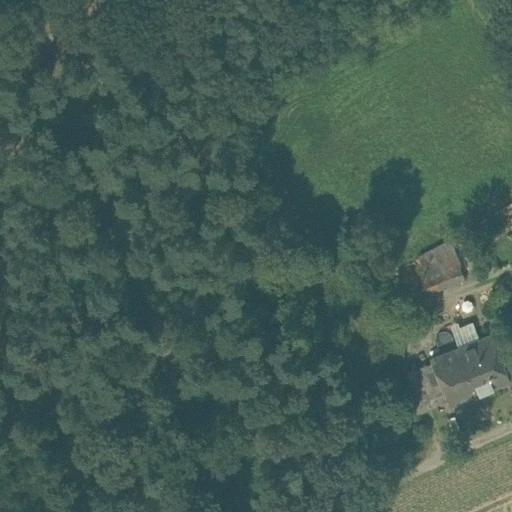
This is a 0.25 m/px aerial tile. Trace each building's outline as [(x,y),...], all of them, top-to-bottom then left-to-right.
[(448,238),(419,255),(425,271),(456,259),(448,238)] [(399,304),(415,298),(407,278),(425,271),(419,255),(392,269),(399,304)] [(456,259),(425,271),(433,291),(464,278),(456,259)] [(425,271),(407,278),(415,298),(433,291),(425,271)] [(494,304),(485,308),(489,316),(498,312),(494,304)] [(451,324),(459,345),(474,339),(473,335),(477,334),(470,316),(451,324)] [(478,337),(474,339),(459,345),(451,348),(470,396),(510,379),(490,332),(478,337)] [(470,396),(451,348),(430,357),(437,373),(443,387),(449,401),(450,404),(470,396)] [(407,381),(414,399),(443,387),(437,373),(425,378),(424,374),(407,381)] [(414,399),(420,413),(449,401),(443,387),(414,399)] [(364,394),(343,401),(357,441),(378,433),(364,394)]
